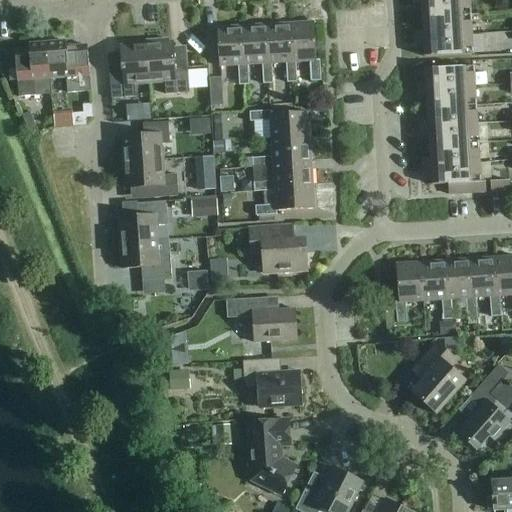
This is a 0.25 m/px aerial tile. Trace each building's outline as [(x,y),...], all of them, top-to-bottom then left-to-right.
[(423,18),(469,16),(468,0),(413,0),(414,5),(423,5),(423,18)] [(469,16),(423,18),(424,32),(415,32),(416,44),(425,43),(425,56),(424,56),(424,57),(472,55),(471,53),(469,16)] [(291,63),(295,63),(309,63),(311,83),(320,82),(319,60),(315,60),(313,23),(289,25),(291,63)] [(297,83),(295,63),(291,63),(289,25),(265,26),(267,65),(271,65),(285,64),(286,84),(297,83)] [(243,66),(247,66),(261,65),(262,85),(272,85),(271,65),(267,65),(265,26),(241,27),(243,66)] [(248,86),(247,66),(243,66),(241,27),(217,29),(219,68),(237,66),(238,87),(248,86)] [(47,44),(50,80),(65,79),(66,96),(89,94),(86,47),(64,49),(64,43),(47,44)] [(50,80),(47,44),(28,46),(29,52),(20,52),(20,50),(5,51),(6,71),(11,71),(11,82),(18,81),(19,99),(50,97),(49,80),(50,80)] [(174,64),(172,44),(147,46),(149,82),(165,81),(166,96),(189,94),(186,63),(174,64)] [(134,83),(149,82),(147,46),(121,48),(121,56),(108,57),(112,100),(135,98),(134,83)] [(428,108),(475,105),(473,68),(473,66),(425,69),(425,71),(426,71),(427,83),(418,83),(419,95),(428,95),(428,108)] [(211,109),(225,108),(223,88),(210,89),(211,109)] [(431,147),(477,144),(475,105),(428,108),(429,122),(420,123),(421,134),(430,133),(431,147)] [(24,131),(37,126),(31,112),(19,117),(24,131)] [(271,140),(310,138),(308,113),(271,115),(271,112),(250,113),(250,123),(270,122),(271,140)] [(190,114),(191,126),(212,125),(211,114),(190,114)] [(228,116),(215,116),(216,130),(228,130),(228,128),(228,116)] [(125,164),(160,161),(159,146),(169,145),(167,123),(143,125),(143,137),(123,138),(125,164)] [(272,164),(311,162),(310,138),(271,140),(272,159),(252,160),(253,169),(273,168),(272,164)] [(217,154),(230,153),(230,143),(216,144),(217,154)] [(477,144),(431,147),(431,160),(423,160),(423,172),(432,171),(432,184),(431,184),(431,185),(447,185),(448,195),(485,193),(484,182),(479,182),(477,144)] [(160,161),(125,164),(126,190),(151,188),(152,200),(177,198),(176,176),(161,177),(160,161)] [(273,168),(253,169),(254,193),(274,192),(274,188),(312,186),(311,162),(272,164),(273,168)] [(213,173),(196,175),(197,190),(214,189),(213,173)] [(221,194),(233,194),(233,182),(221,182),(221,194)] [(491,194),(510,193),(510,182),(490,183),(491,194)] [(274,188),(274,192),(275,206),(255,207),(255,217),(276,216),(276,212),(314,210),(312,186),(274,188)] [(202,217),(219,216),(219,200),(202,201),(202,217)] [(121,245),(156,242),(155,227),(167,226),(165,203),(136,206),(137,217),(119,219),(121,245)] [(184,222),(181,233),(199,237),(201,227),(184,222)] [(295,241),(294,227),(249,230),(251,255),(262,254),(263,275),(307,272),(305,240),(295,241)] [(48,228),(32,232),(36,248),(52,244),(48,228)] [(156,242),(121,245),(123,271),(141,269),(142,281),(171,278),(168,241),(156,242)] [(495,298),(499,298),(511,297),(511,258),(492,260),(495,298)] [(470,300),(475,300),(490,299),(491,319),(500,318),(499,298),(495,298),(492,260),(468,261),(470,300)] [(476,319),(475,300),(470,300),(468,261),(444,263),(446,302),(451,301),(466,300),(467,320),(476,319)] [(419,264),(422,303),(442,302),(443,322),(453,321),(451,301),(446,302),(444,263),(419,264)] [(405,304),(422,303),(419,264),(395,266),(399,304),(395,304),(396,325),(406,324),(405,304)] [(220,268),(212,268),(213,288),(221,287),(220,268)] [(207,273),(188,274),(190,292),(208,291),(207,273)] [(264,312),(263,299),(226,302),(227,320),(253,318),(255,344),(296,341),(294,311),(264,312)] [(137,319),(128,320),(138,337),(137,319)] [(436,415),(465,382),(449,368),(455,360),(437,345),(418,366),(428,375),(412,394),(436,415)] [(218,381),(219,360),(204,359),(203,380),(218,381)] [(273,375),(272,361),(242,363),(244,389),(259,388),(260,409),(300,406),(298,373),(273,375)] [(494,442),(510,424),(501,417),(511,404),(511,388),(504,381),(509,376),(499,367),(471,398),(481,406),(457,434),(477,452),(489,438),(494,442)] [(235,382),(243,381),(242,371),(234,371),(235,382)] [(171,391),(191,389),(190,373),(170,374),(171,391)] [(282,496),(296,468),(279,459),(278,448),(290,448),(288,423),(248,425),(252,482),(282,496)] [(219,446),(231,445),(231,425),(219,426),(219,446)] [(347,511),(362,483),(332,469),(327,480),(314,474),(296,511),(297,511),(318,511),(320,510),(324,511),(347,511)] [(492,499),(487,500),(487,510),(493,510),(493,511),(494,511),(505,511),(504,511),(511,511),(511,482),(491,484),(492,499)] [(401,511),(385,503),(380,511),(365,511),(363,511),(362,511),(401,511)]
